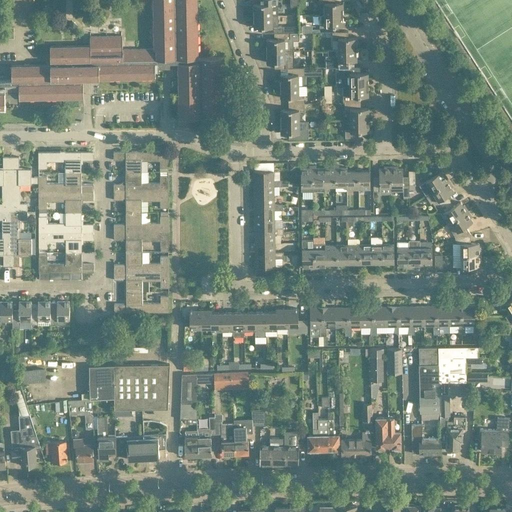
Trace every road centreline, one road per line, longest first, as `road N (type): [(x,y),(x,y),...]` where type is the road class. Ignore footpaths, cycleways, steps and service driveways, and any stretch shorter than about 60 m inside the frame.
road 1 (tertiary): [(92,489),(511,481)]
road 2 (residential): [(511,264),(472,283),(237,284)]
road 3 (residential): [(0,285),(91,286),(104,275),(101,135)]
road 4 (residential): [(511,241),(460,157),(385,149)]
road 5 (residential): [(267,152),(266,101),(228,0)]
road 6 (residential): [(385,149),(383,39),(362,0)]
road 7 (residential): [(101,135),(177,135),(234,151)]
road 8 (residential): [(237,284),(234,151)]
